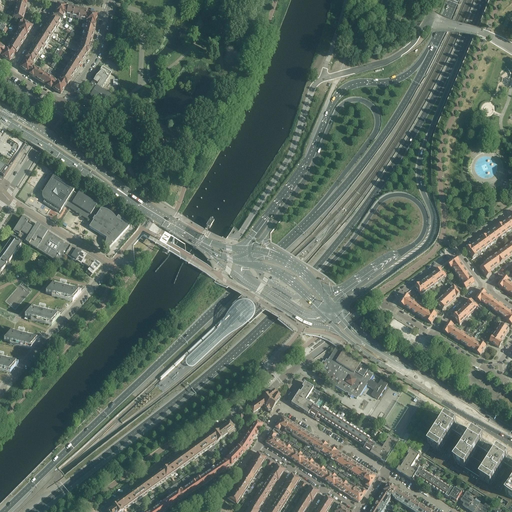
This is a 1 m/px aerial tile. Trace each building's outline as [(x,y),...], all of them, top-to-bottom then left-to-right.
[(67,14),(68,8),(67,7),(62,5),(58,4),(57,8),(55,13),(56,13),(55,15),(62,17),(62,16),(63,16),(65,15),(66,14),(67,14)] [(25,13),(26,7),(25,7),(19,5),(17,5),(16,9),(15,9),(14,11),(25,13)] [(72,17),(75,8),(69,6),(68,8),(67,14),(66,16),(70,17),(70,18),(72,18),(72,17)] [(78,20),(81,10),(75,8),(72,17),(76,18),(76,19),(78,20)] [(85,19),(87,13),(87,11),(81,10),(78,20),(80,20),(81,19),(85,20),(85,19)] [(23,20),(25,13),(14,11),(14,13),(15,13),(14,17),(23,20)] [(95,24),(97,19),(98,15),(94,14),(89,13),(87,13),(85,19),(86,19),(86,21),(87,23),(88,23),(88,24),(94,26),(95,24)] [(59,25),(61,21),(53,16),(50,21),(58,27),(60,25),(59,25)] [(27,35),(32,27),(24,22),(22,21),(20,20),(19,22),(21,23),(18,26),(19,27),(19,28),(19,31),(21,32),(20,32),(26,36),(26,34),(27,35)] [(58,27),(50,21),(46,27),(54,32),(56,29),(57,29),(58,27)] [(94,32),(96,26),(94,26),(88,24),(87,24),(86,28),(84,28),(84,30),(94,32)] [(52,35),(54,32),(46,27),(43,32),(52,38),(53,36),(52,35)] [(93,38),(94,32),(84,30),(83,32),(85,32),(84,36),(93,38)] [(23,42),(27,37),(25,36),(26,36),(20,32),(19,32),(17,35),(16,34),(14,36),(15,37),(23,42)] [(52,38),(43,32),(39,37),(47,42),(49,39),(50,40),(52,38)] [(91,44),(93,38),(84,36),(83,39),(82,38),(81,42),(91,44)] [(20,47),(23,42),(15,37),(13,40),(12,40),(11,42),(20,47)] [(45,46),(47,42),(39,37),(36,43),(45,48),(46,47),(45,46)] [(20,47),(11,42),(10,44),(11,44),(9,47),(9,48),(10,49),(15,52),(16,53),(20,47)] [(90,49),(91,44),(81,42),(80,46),(81,46),(80,48),(89,52),(90,50),(90,49)] [(45,48),(36,43),(32,48),(40,53),(43,50),(44,50),(45,48)] [(38,56),(40,53),(32,48),(29,53),(38,59),(39,57),(38,56)] [(88,54),(89,52),(80,48),(79,51),(78,50),(76,52),(77,53),(85,58),(87,54),(88,54)] [(10,62),(15,54),(14,54),(15,52),(10,49),(9,50),(8,49),(6,49),(5,51),(4,50),(1,55),(2,56),(2,57),(10,62)] [(38,59),(29,53),(26,59),(27,60),(32,63),(33,64),(36,60),(37,61),(38,59)] [(82,64),(85,58),(77,53),(75,57),(74,56),(73,58),(74,58),(82,64)] [(78,69),(82,64),(74,58),(71,62),(70,62),(69,64),(78,69)] [(33,67),(33,65),(32,64),(32,63),(27,60),(26,61),(25,61),(20,69),(28,74),(28,73),(30,74),(34,69),(33,68),(33,67)] [(78,69),(69,64),(68,66),(69,66),(66,70),(74,75),(78,69)] [(102,67),(95,79),(94,79),(91,84),(89,87),(90,87),(87,91),(88,92),(90,93),(92,94),(92,95),(90,97),(95,100),(108,108),(114,99),(101,90),(112,73),(102,67)] [(35,79),(40,70),(38,69),(38,70),(34,68),(34,69),(30,74),(29,75),(35,79)] [(40,82),(45,74),(42,72),(40,70),(35,79),(40,82)] [(71,80),(74,75),(66,70),(64,73),(63,72),(62,74),(71,80)] [(46,86),(51,77),(49,76),(48,77),(45,74),(40,82),(46,86)] [(71,80),(62,74),(61,76),(62,77),(60,80),(61,81),(66,85),(67,86),(71,80)] [(52,88),(55,83),(56,81),(52,79),(53,78),(51,77),(46,86),(51,89),(52,88)] [(61,94),(66,87),(65,86),(66,85),(61,81),(60,82),(59,81),(56,82),(56,83),(55,83),(52,88),(53,89),(61,94)] [(9,82),(4,89),(39,111),(43,104),(9,82)] [(0,177),(0,178),(2,179),(3,180),(22,151),(20,150),(0,136),(0,177)] [(97,205),(79,193),(78,195),(73,192),(74,190),(71,188),(64,184),(51,175),(41,191),(47,195),(48,195),(48,197),(47,197),(43,203),(59,213),(64,205),(92,223),(101,210),(96,207),(97,205)] [(109,249),(129,227),(130,226),(123,221),(122,223),(116,219),(116,218),(115,217),(114,217),(113,215),(112,215),(111,214),(110,213),(109,213),(108,212),(107,211),(106,211),(105,211),(104,210),(103,210),(102,210),(101,210),(92,223),(89,228),(107,239),(106,240),(106,241),(106,242),(106,243),(106,244),(106,245),(106,246),(107,247),(108,248),(109,249)] [(71,247),(48,232),(40,227),(37,225),(37,226),(36,227),(35,228),(34,230),(26,225),(27,223),(28,223),(29,223),(30,220),(27,218),(25,220),(23,219),(21,221),(15,230),(16,230),(14,233),(15,233),(19,236),(18,237),(26,242),(26,243),(29,245),(60,264),(66,255),(71,247)] [(511,230),(511,226),(508,221),(503,224),(508,231),(511,229),(511,230)] [(508,231),(503,224),(498,228),(503,235),(506,233),(507,234),(509,232),(508,231)] [(503,236),(503,235),(498,228),(492,232),(497,239),(501,237),(502,238),(503,236)] [(498,240),(497,239),(492,232),(487,236),(492,243),(495,240),(496,242),(498,240)] [(492,243),(487,236),(482,239),(487,247),(490,244),(491,245),(493,244),(492,243)] [(0,272),(5,267),(6,266),(6,265),(8,263),(22,244),(16,240),(15,239),(14,239),(12,238),(11,238),(11,239),(11,240),(7,245),(4,251),(2,253),(0,255),(0,272)] [(293,259),(294,259),(299,262),(300,263),(301,263),(320,242),(316,238),(293,259)] [(487,247),(482,239),(477,243),(482,250),(485,248),(486,249),(488,248),(487,247)] [(483,251),(482,250),(477,243),(472,247),(477,254),(480,252),(481,253),(483,251)] [(71,259),(71,258),(76,250),(71,247),(66,255),(69,257),(69,258),(71,259)] [(477,254),(472,247),(466,251),(469,254),(470,256),(473,259),(478,256),(477,254)] [(511,257),(506,250),(505,249),(503,251),(504,252),(500,254),(505,261),(511,257)] [(76,262),(81,253),(76,250),(71,258),(74,260),(73,261),(75,262),(76,262)] [(84,261),(86,256),(81,253),(76,262),(79,264),(80,263),(82,264),(82,263),(85,265),(86,262),(84,261)] [(505,261),(500,254),(500,253),(498,255),(495,258),(500,265),(505,261)] [(90,268),(95,262),(86,256),(84,261),(86,262),(85,265),(90,268)] [(500,265),(495,258),(494,257),(492,258),(493,259),(490,262),(495,269),(500,265)] [(452,269),(460,263),(457,258),(453,260),(451,261),(451,262),(448,264),(451,269),(452,269)] [(293,259),(248,302),(258,307),(279,285),(300,263),(299,262),(294,259),(293,259)] [(92,275),(100,266),(100,265),(95,262),(90,268),(90,269),(86,273),(91,277),(92,275)] [(495,269),(490,262),(487,264),(486,263),(484,264),(485,266),(490,272),(495,269)] [(464,268),(460,263),(452,269),(454,271),(455,270),(457,273),(464,268)] [(490,272),(485,266),(480,270),(483,273),(484,275),(487,278),(492,275),(490,272)] [(460,278),(468,273),(464,268),(457,273),(456,274),(457,276),(458,275),(460,278)] [(444,274),(443,272),(441,269),(436,273),(441,280),(444,278),(445,279),(447,277),(446,276),(444,274)] [(441,280),(436,273),(430,277),(436,285),(438,283),(438,282),(441,280)] [(468,273),(460,278),(459,279),(461,282),(462,281),(464,284),(472,278),(468,273)] [(436,285),(430,277),(425,280),(431,288),(434,285),(434,286),(436,285)] [(503,289),(508,283),(509,281),(504,277),(502,280),(500,282),(498,286),(503,289)] [(472,286),(475,283),(472,278),(464,284),(463,285),(466,290),(470,287),(472,286)] [(431,288),(425,280),(420,284),(425,291),(426,292),(428,291),(427,290),(431,288)] [(508,293),(511,287),(511,284),(511,285),(508,283),(503,289),(508,293)] [(425,291),(420,284),(415,288),(417,291),(418,293),(419,294),(421,296),(422,295),(422,294),(425,291)] [(57,296),(60,287),(53,285),(46,293),(57,296)] [(457,289),(456,288),(454,286),(452,288),(453,289),(450,292),(457,298),(461,294),(458,291),(457,289)] [(67,299),(69,289),(60,287),(57,296),(67,299)] [(79,292),(69,289),(67,299),(74,300),(75,299),(75,298),(76,298),(76,297),(77,296),(78,295),(78,294),(78,293),(79,292)] [(482,301),(487,294),(482,290),(480,294),(479,294),(478,296),(476,299),(481,303),(482,301)] [(457,298),(450,292),(447,294),(445,295),(452,303),(457,298)] [(487,306),(493,298),(487,294),(482,301),(486,304),(485,305),(487,306)] [(404,307),(410,299),(410,298),(405,295),(403,298),(401,300),(402,301),(399,304),(404,307)] [(452,303),(445,295),(443,297),(444,298),(441,301),(447,307),(452,303)] [(493,309),(498,302),(493,298),(487,306),(489,307),(489,306),(493,309)] [(410,311),(415,303),(411,301),(412,300),(410,299),(404,307),(410,311)] [(479,308),(477,306),(472,300),(467,305),(474,312),(477,309),(478,310),(479,308)] [(447,307),(441,301),(438,304),(437,303),(436,304),(436,305),(438,307),(439,308),(443,312),(447,307)] [(239,303),(237,304),(236,305),(233,308),(230,311),(227,316),(224,320),(221,325),(218,328),(216,331),(214,333),(187,358),(186,359),(186,360),(185,361),(185,362),(185,363),(186,364),(186,365),(187,366),(187,367),(188,367),(189,368),(190,368),(191,368),(192,368),(193,367),(194,367),(195,366),(226,338),(228,336),(233,334),(239,331),(243,329),(246,327),(249,324),(251,322),(252,321),(254,319),(254,317),(255,315),(255,313),(255,311),(255,309),(254,307),(253,306),(252,304),(250,303),(248,302),(245,302),(243,302),(241,302),(239,303)] [(415,314),(420,307),(418,306),(419,304),(415,302),(415,303),(410,311),(415,314)] [(497,314),(503,305),(498,302),(493,309),(496,311),(495,312),(497,314)] [(474,312),(467,305),(462,310),(469,317),(470,317),(472,316),(471,315),(474,312)] [(503,316),(508,309),(503,305),(497,314),(499,315),(500,313),(503,316)] [(421,318),(426,310),(422,308),(422,307),(421,306),(420,307),(415,314),(421,318)] [(36,320),(39,310),(32,309),(25,317),(36,320)] [(508,321),(511,314),(511,311),(508,309),(503,316),(507,318),(506,320),(508,321)] [(46,323),(48,313),(39,310),(36,320),(46,323)] [(426,321),(432,313),(430,312),(429,313),(426,310),(421,318),(426,321)] [(469,317),(462,310),(458,314),(463,320),(467,317),(468,318),(469,317)] [(435,319),(437,316),(437,315),(432,312),(432,313),(426,321),(432,325),(434,321),(435,319)] [(58,316),(58,315),(48,313),(46,323),(53,324),(53,323),(54,322),(55,321),(56,321),(56,320),(57,319),(57,318),(58,316)] [(463,320),(458,314),(453,318),(455,321),(457,322),(458,324),(460,326),(462,324),(461,323),(463,320)] [(448,335),(454,327),(454,326),(449,323),(447,326),(446,326),(445,328),(443,332),(448,335)] [(502,342),(508,333),(510,330),(506,327),(504,326),(502,325),(500,328),(499,328),(496,332),(495,334),(496,334),(495,337),(502,342)] [(454,339),(458,331),(455,329),(456,328),(454,327),(448,335),(454,339)] [(459,342),(464,333),(462,332),(461,333),(458,331),(454,339),(459,342)] [(15,344),(18,334),(11,333),(4,341),(15,344)] [(464,346),(469,338),(466,336),(466,335),(464,333),(459,342),(464,346)] [(25,346),(28,337),(18,334),(15,344),(25,346)] [(503,343),(502,342),(495,337),(493,336),(491,340),(490,342),(499,349),(503,343)] [(37,340),(37,339),(28,337),(25,346),(32,348),(32,347),(33,346),(34,346),(34,345),(35,345),(35,344),(35,343),(36,342),(36,341),(37,341),(37,340)] [(470,349),(476,341),(470,337),(469,338),(464,346),(470,349)] [(476,353),(480,345),(477,343),(478,342),(476,341),(470,349),(476,353)] [(484,350),(486,347),(482,343),(480,345),(476,353),(481,356),(483,352),(484,350)] [(373,375),(367,371),(368,370),(360,365),(360,363),(342,352),(341,353),(335,349),(327,361),(325,363),(323,361),(319,368),(325,372),(323,375),(329,378),(327,382),(346,393),(349,394),(348,395),(351,397),(351,396),(357,399),(359,396),(359,397),(366,386),(374,391),(371,396),(378,400),(388,384),(381,380),(378,385),(370,380),(373,375)] [(16,364),(16,363),(7,360),(4,370),(11,372),(11,371),(12,370),(13,369),(14,368),(14,367),(15,367),(15,366),(15,365),(16,365),(16,364)] [(309,395),(313,389),(304,383),(302,387),(303,388),(302,390),(302,391),(309,395)] [(305,401),(309,395),(302,391),(302,390),(300,389),(296,396),(292,403),(291,404),(301,411),(307,402),(305,401)] [(280,398),(279,397),(280,397),(274,391),(273,392),(272,391),(266,395),(270,401),(276,404),(280,398)] [(268,404),(270,401),(266,395),(258,401),(262,407),(264,406),(265,408),(268,404)] [(253,414),(262,407),(258,401),(248,409),(251,412),(252,412),(253,414)] [(271,413),(276,404),(270,401),(268,404),(265,408),(264,409),(271,413)] [(308,415),(313,406),(307,402),(301,411),(308,415)] [(321,410),(314,406),(313,406),(308,415),(315,420),(321,410)] [(323,421),(329,413),(322,408),(321,410),(315,420),(317,421),(319,421),(320,419),(323,421)] [(330,425),(336,417),(329,413),(323,421),(330,425)] [(242,424),(251,417),(250,415),(240,422),(242,424)] [(337,430),(342,421),(336,417),(330,425),(337,430)] [(511,459),(505,455),(446,417),(422,455),(510,511),(511,507),(511,459)] [(285,430),(290,422),(288,420),(288,421),(285,419),(284,418),(283,418),(282,418),(281,418),(281,419),(280,421),(279,421),(278,423),(276,426),(275,428),(279,431),(282,427),(285,430)] [(258,433),(263,425),(257,421),(255,424),(254,424),(251,428),(258,433)] [(344,434),(349,426),(342,421),(337,430),(344,434)] [(234,428),(232,426),(233,425),(231,422),(222,428),(226,433),(234,428)] [(303,431),(290,422),(285,430),(288,433),(289,432),(296,436),(296,437),(297,438),(297,437),(298,438),(303,431)] [(351,438),(356,430),(349,426),(344,434),(351,438)] [(213,446),(227,435),(226,433),(222,428),(208,438),(213,446)] [(253,440),(258,433),(251,428),(246,436),(253,440)] [(285,435),(279,431),(275,428),(274,429),(278,432),(277,433),(284,437),(285,435)] [(358,443),(363,434),(356,430),(351,438),(358,443)] [(307,443),(312,436),(303,431),(298,438),(303,440),(302,441),(303,442),(304,441),(307,443)] [(279,442),(280,441),(275,438),(276,437),(275,437),(277,435),(272,432),(268,438),(268,439),(267,441),(266,442),(266,443),(266,444),(267,445),(268,445),(270,446),(270,447),(274,449),(278,451),(282,444),(279,442)] [(362,450),(369,441),(370,439),(363,434),(358,443),(361,445),(359,447),(360,448),(362,450)] [(252,442),(253,440),(246,436),(243,442),(249,446),(250,445),(251,445),(252,443),(252,442)] [(319,452),(325,444),(322,442),(321,443),(312,436),(307,443),(311,446),(310,447),(311,447),(312,447),(315,448),(314,449),(317,451),(317,450),(319,451),(319,452)] [(395,447),(398,443),(389,437),(384,445),(392,450),(394,446),(395,447)] [(199,456),(213,446),(208,438),(193,448),(199,456)] [(369,454),(375,446),(375,445),(369,441),(362,450),(369,454)] [(249,447),(249,446),(243,442),(240,445),(239,445),(238,447),(246,452),(247,450),(248,450),(249,448),(249,447)] [(293,451),(290,449),(291,448),(286,445),(285,446),(282,444),(278,451),(282,454),(281,454),(285,456),(289,458),(293,451)] [(333,461),(338,453),(337,451),(336,452),(331,448),(328,446),(325,444),(319,452),(320,452),(322,452),(321,453),(322,454),(323,453),(328,457),(328,458),(329,458),(329,457),(331,458),(330,460),(333,461)] [(393,451),(392,450),(384,445),(381,450),(381,452),(377,459),(385,464),(386,463),(390,456),(393,451)] [(377,459),(381,452),(381,450),(375,446),(369,454),(377,459)] [(234,464),(241,456),(243,454),(244,454),(246,452),(238,447),(236,450),(229,457),(226,459),(227,461),(227,460),(231,467),(234,465),(234,464)] [(184,466),(199,456),(193,448),(179,459),(184,466)] [(305,459),(302,457),(302,456),(297,452),(296,453),(293,451),(289,458),(290,459),(293,461),(296,464),(296,463),(298,465),(298,464),(300,466),(305,459)] [(414,465),(419,457),(419,456),(411,451),(405,459),(414,465)] [(267,459),(258,453),(254,458),(263,464),(267,459)] [(352,462),(349,460),(350,460),(343,455),(343,456),(340,454),(340,453),(338,453),(333,461),(336,463),(335,464),(336,464),(337,463),(344,468),(344,469),(345,469),(348,470),(353,462),(352,462)] [(263,464),(254,458),(251,464),(252,464),(260,469),(263,464)] [(170,477),(184,466),(179,459),(165,469),(170,477)] [(316,466),(313,464),(313,463),(308,460),(308,461),(305,459),(300,466),(304,468),(304,469),(307,471),(308,470),(311,473),(316,466)] [(406,478),(412,469),(414,465),(405,459),(402,464),(397,472),(406,478)] [(231,467),(227,460),(227,461),(221,464),(225,470),(226,470),(228,470),(229,469),(229,468),(231,467)] [(367,471),(364,469),(358,465),(357,465),(355,463),(353,462),(348,470),(351,472),(350,473),(351,474),(352,473),(359,477),(359,478),(360,479),(360,478),(363,480),(364,479),(368,472),(367,471)] [(333,470),(323,463),(322,465),(332,472),(333,470)] [(221,464),(216,468),(220,474),(222,473),(223,474),(224,472),(224,471),(225,470),(221,464)] [(257,474),(260,469),(252,464),(250,466),(250,467),(249,468),(249,469),(257,474)] [(285,470),(282,469),(276,465),(272,470),(281,475),(281,476),(285,470)] [(327,473),(324,471),(325,470),(320,467),(319,468),(316,466),(311,473),(316,475),(315,476),(319,478),(323,480),(327,473)] [(209,482),(220,474),(216,468),(215,468),(215,469),(214,468),(212,469),(212,470),(211,471),(209,471),(209,473),(205,475),(209,482)] [(156,487),(170,477),(165,469),(150,480),(156,487)] [(253,479),(257,474),(249,469),(248,470),(247,471),(247,472),(245,474),(253,479)] [(415,477),(418,473),(412,469),(406,478),(412,482),(415,477),(415,478),(415,477)] [(422,482),(427,473),(421,469),(420,470),(418,473),(415,477),(422,482)] [(281,476),(281,475),(272,470),(269,475),(277,480),(278,481),(281,476)] [(373,481),(374,479),(375,478),(376,478),(375,478),(376,477),(375,477),(375,476),(374,475),(370,473),(368,472),(364,479),(367,482),(365,486),(366,486),(369,488),(371,486),(370,486),(372,483),(374,481),(373,481)] [(338,480),(335,478),(336,477),(331,474),(330,475),(327,473),(323,480),(324,481),(327,483),(330,485),(333,487),(334,487),(338,480)] [(429,486),(434,478),(427,473),(422,482),(429,486)] [(250,485),(253,479),(245,474),(244,476),(243,477),(243,478),(242,480),(250,485)] [(194,492),(209,482),(205,475),(204,475),(190,485),(194,492)] [(273,487),(277,480),(269,475),(265,482),(273,487)] [(300,480),(299,480),(291,475),(289,478),(288,480),(289,480),(297,485),(300,480)] [(436,490),(441,482),(434,478),(429,486),(436,490)] [(141,497),(156,487),(150,480),(136,490),(141,497)] [(247,490),(250,485),(242,480),(241,482),(240,482),(239,483),(239,484),(239,485),(247,490)] [(297,485),(289,480),(288,480),(287,481),(285,485),(286,486),(286,485),(294,491),(297,485)] [(350,487),(347,485),(347,484),(342,481),(342,482),(338,480),(334,487),(338,490),(341,492),(342,492),(345,494),(350,487)] [(269,494),(273,487),(265,482),(261,489),(269,494)] [(442,495),(448,486),(441,482),(436,490),(442,495)] [(169,492),(178,486),(177,484),(167,490),(169,492)] [(194,492),(190,485),(186,488),(184,488),(184,489),(183,490),(186,493),(187,492),(189,495),(194,492)] [(244,495),(247,490),(239,485),(238,485),(238,486),(237,487),(237,488),(236,490),(235,490),(244,495)] [(294,491),(286,485),(286,486),(285,486),(284,488),(283,490),(291,496),(294,491)] [(394,497),(398,491),(397,490),(389,485),(381,497),(388,502),(392,496),(394,497)] [(318,492),(310,487),(309,486),(306,491),(314,497),(315,497),(318,492)] [(449,499),(455,491),(454,491),(448,486),(442,495),(449,499)] [(363,497),(365,494),(365,495),(367,492),(366,492),(364,490),(362,489),(361,491),(360,491),(355,488),(354,489),(354,488),(353,489),(350,487),(345,494),(349,497),(353,500),(353,499),(353,500),(354,500),(356,502),(357,502),(357,503),(358,503),(360,503),(361,502),(360,502),(361,501),(362,499),(362,500),(363,497)] [(466,496),(467,494),(470,489),(466,487),(463,491),(464,492),(462,494),(459,500),(462,502),(466,496)] [(244,495),(235,490),(236,490),(235,489),(231,495),(240,500),(244,495)] [(264,501),(269,494),(261,489),(256,496),(264,501)] [(127,508),(141,497),(136,490),(122,500),(127,508)] [(189,495),(187,492),(186,493),(183,490),(181,490),(180,491),(180,492),(179,493),(184,499),(189,495)] [(291,496),(283,490),(279,496),(287,501),(291,496)] [(459,500),(462,494),(455,490),(454,491),(455,491),(449,499),(453,501),(453,500),(457,503),(459,500)] [(315,497),(314,497),(306,491),(303,496),(312,502),(315,497)] [(400,504),(406,495),(398,491),(394,497),(394,499),(399,502),(398,503),(400,504)] [(168,510),(184,499),(179,493),(179,492),(172,497),(163,503),(168,510)] [(469,510),(474,502),(469,498),(470,496),(467,494),(466,496),(462,502),(461,504),(464,506),(464,507),(464,508),(464,507),(466,509),(467,508),(468,509),(469,510)] [(240,500),(231,495),(228,500),(237,505),(240,500)] [(408,508),(413,500),(406,495),(400,504),(402,505),(403,504),(408,508)] [(263,503),(264,501),(256,496),(253,501),(261,506),(261,505),(262,505),(263,504),(263,503)] [(287,501),(279,496),(274,503),(278,506),(279,504),(281,505),(282,504),(284,506),(287,501)] [(312,502),(303,496),(300,502),(308,507),(309,504),(310,504),(311,503),(311,502),(312,502)] [(330,507),(334,502),(326,497),(322,503),(321,505),(320,506),(327,510),(329,508),(330,507)] [(383,511),(386,506),(388,502),(381,497),(372,511),(381,511),(382,511),(383,511)] [(108,511),(121,511),(127,508),(122,500),(110,508),(111,509),(108,511)] [(414,511),(416,511),(421,505),(413,500),(408,508),(414,511)] [(260,507),(261,506),(253,501),(250,506),(258,511),(259,509),(260,509),(260,507)] [(471,511),(475,511),(479,505),(474,501),(474,502),(469,510),(471,511),(472,511),(471,511)] [(308,507),(300,502),(297,507),(305,511),(306,510),(306,509),(308,507)] [(164,511),(168,510),(163,503),(163,504),(162,503),(160,504),(160,505),(159,507),(158,506),(161,510),(159,511),(160,511),(164,511)] [(276,511),(280,511),(283,508),(284,506),(282,504),(281,505),(279,504),(278,506),(274,503),(271,508),(276,511)]
